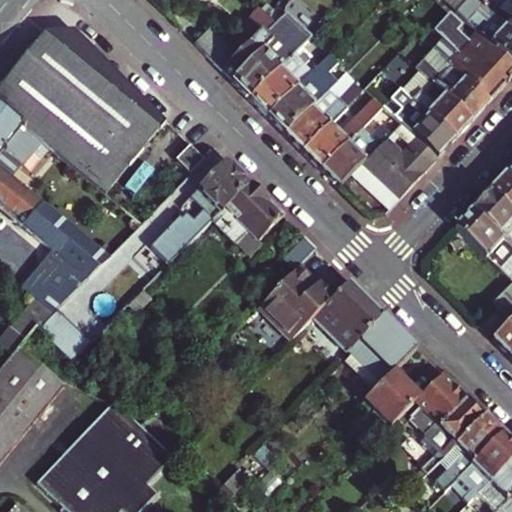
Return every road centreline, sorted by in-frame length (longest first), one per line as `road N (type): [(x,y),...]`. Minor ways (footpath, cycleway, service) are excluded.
road 1 (residential): [(105,0),(378,273)]
road 2 (residential): [(511,126),(378,273)]
road 3 (residential): [(378,273),(511,405)]
